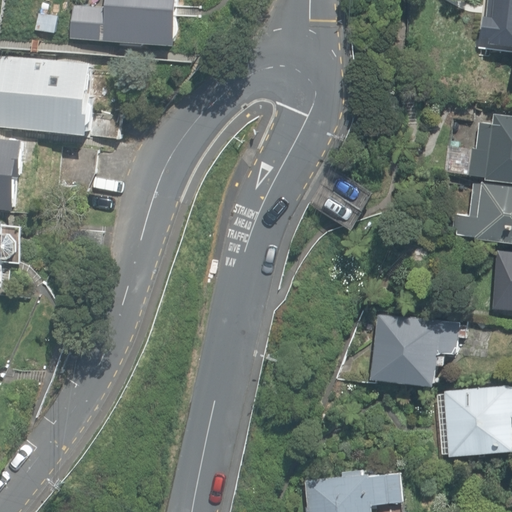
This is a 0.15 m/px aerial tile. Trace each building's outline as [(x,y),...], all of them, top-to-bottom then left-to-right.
[(124,45),(147,47),(147,44),(179,46),(181,0),(110,0),(110,7),(74,5),(72,39),(124,42),(124,45)] [(511,45),(511,0),(488,0),(485,38),(492,38),(492,44),(511,45)] [(38,29),(59,32),(61,15),(40,12),(38,29)] [(0,117),(0,125),(101,134),(104,95),(100,94),(103,61),(6,53),(0,117)] [(489,179),(511,181),(511,115),(497,113),(495,125),(482,124),(479,149),(473,148),(470,175),(489,177),(489,179)] [(0,208),(19,209),(21,176),(26,176),(29,139),(0,136),(0,208)] [(60,188),(88,191),(96,175),(99,151),(64,147),(60,188)] [(479,238),(511,241),(511,183),(485,181),(484,183),(476,182),(472,215),(456,213),(454,232),(479,235),(479,238)] [(0,292),(4,293),(8,261),(25,263),(28,226),(11,224),(12,220),(0,219),(0,292)] [(67,245),(102,248),(106,231),(75,229),(67,245)] [(511,249),(501,249),(496,310),(511,310),(511,249)] [(374,379),(439,386),(443,352),(458,354),(460,337),(469,338),(470,326),(453,324),(454,321),(381,312),(374,379)] [(453,448),(453,452),(511,445),(511,382),(511,383),(511,380),(448,386),(449,395),(439,396),(445,449),(453,448)] [(310,479),(313,511),(377,511),(376,502),(393,500),(392,488),(407,486),(405,471),(372,474),(372,472),(365,473),(364,470),(346,472),(346,476),(310,479)]
